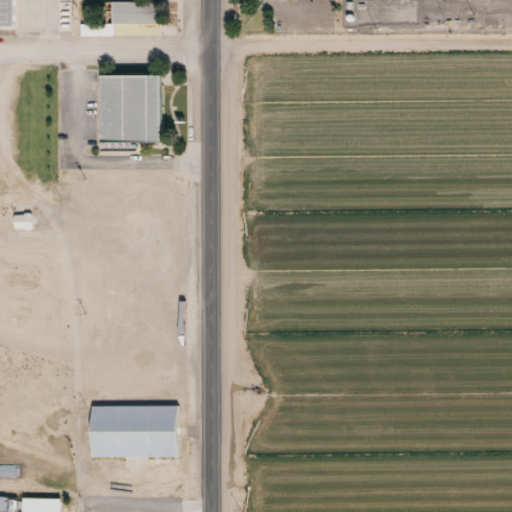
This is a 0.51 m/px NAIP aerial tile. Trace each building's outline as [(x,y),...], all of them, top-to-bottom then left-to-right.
[(0,0),(0,35),(19,35),(19,0),(0,0)] [(113,23),(161,23),(161,2),(113,2),(113,23)] [(102,81),(102,147),(164,147),(164,81),(102,81)] [(30,228),(30,215),(13,215),(13,228),(30,228)] [(91,399),(91,454),(180,453),(180,398),(91,399)] [(21,491),(21,511),(62,511),(61,490),(21,491)] [(15,497),(0,496),(0,509),(15,510),(15,497)]
